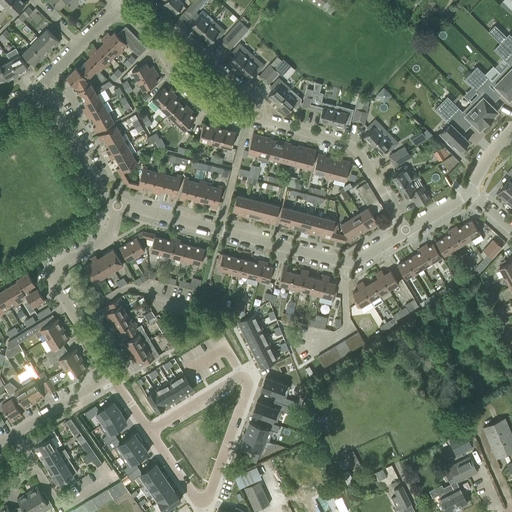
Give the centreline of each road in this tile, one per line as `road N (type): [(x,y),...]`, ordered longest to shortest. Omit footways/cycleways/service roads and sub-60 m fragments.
road 1 (residential): [(13,434),(102,378),(102,363),(52,274),(103,239),(116,203)]
road 2 (residential): [(116,203),(338,261),(354,261),(405,230)]
road 3 (residential): [(204,510),(149,429),(249,370)]
road 4 (residential): [(405,230),(352,147),(258,120)]
road 5 (residential): [(249,370),(204,510)]
road 6 (residential): [(258,120),(256,101),(180,33),(157,45)]
road 7 (residential): [(40,88),(99,190),(116,203)]
road 8 (residential): [(258,120),(203,102),(157,45)]
